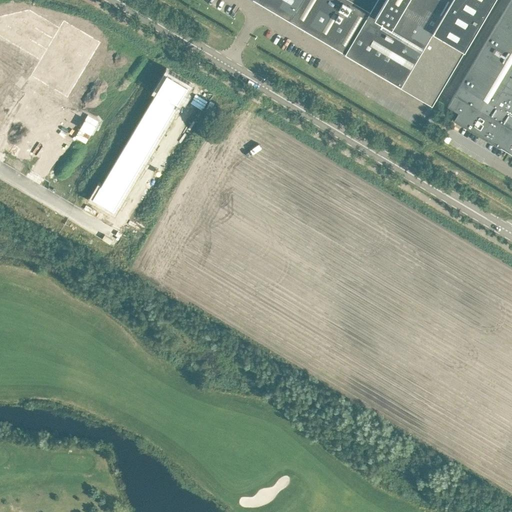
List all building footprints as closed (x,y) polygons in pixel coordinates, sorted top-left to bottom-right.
[(258,0),(401,85),(432,103),(493,0),(376,0),(370,10),(353,0),(258,0)] [(511,0),(510,0),(448,105),(459,111),(454,118),(453,118),(500,146),(501,146),(500,145),(501,143),(511,149),(511,0)] [(0,35),(21,49),(22,50),(22,49),(40,60),(30,75),(67,97),(101,42),(64,20),(59,27),(28,9),(27,9),(27,10),(0,15),(0,35)] [(168,73),(158,89),(179,101),(188,85),(168,73)] [(158,89),(152,99),(173,111),(179,101),(158,89)] [(152,99),(146,109),(167,122),(173,111),(152,99)] [(146,109),(140,119),(161,132),(167,122),(146,109)] [(140,119),(134,130),(154,142),(161,132),(140,119)] [(256,125),(247,141),(267,153),(277,138),(256,125)] [(134,130),(128,140),(148,152),(154,142),(134,130)] [(128,140),(121,150),(142,163),(148,152),(128,140)] [(247,141),(240,152),(261,164),(267,153),(247,141)] [(121,150),(115,161),(136,173),(142,163),(121,150)] [(240,152),(234,162),(255,175),(261,164),(240,152)] [(115,161),(109,171),(130,183),(136,173),(115,161)] [(234,162),(228,173),(248,185),(255,175),(234,162)] [(109,171),(103,181),(124,194),(130,183),(109,171)] [(228,173),(221,184),(242,196),(248,185),(228,173)] [(103,181),(93,197),(114,210),(124,194),(103,181)] [(221,184),(215,194),(235,207),(242,196),(221,184)] [(215,194),(208,205),(229,217),(235,207),(215,194)] [(208,205),(202,215),(223,228),(229,217),(208,205)] [(202,215),(196,226),(216,238),(223,228),(202,215)] [(196,226),(186,241),(207,254),(216,238),(196,226)]
